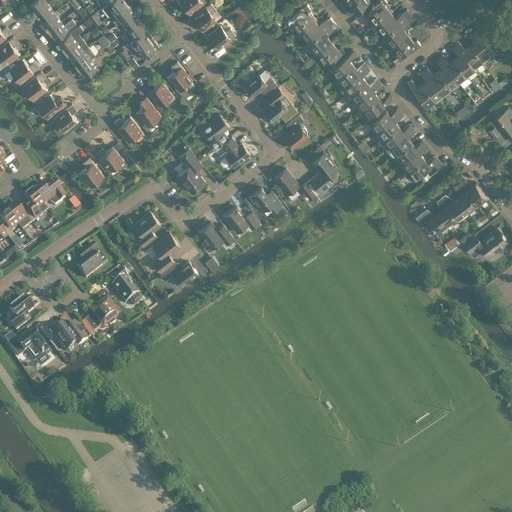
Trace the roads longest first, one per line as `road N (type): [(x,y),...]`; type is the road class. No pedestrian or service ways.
road 1 (residential): [(54,255),(140,193),(156,191),(189,213),(266,160),(268,138),(185,33)]
road 2 (residential): [(511,203),(391,73)]
road 3 (residential): [(23,276),(53,317),(83,296),(54,255)]
road 4 (residential): [(102,108),(18,0)]
